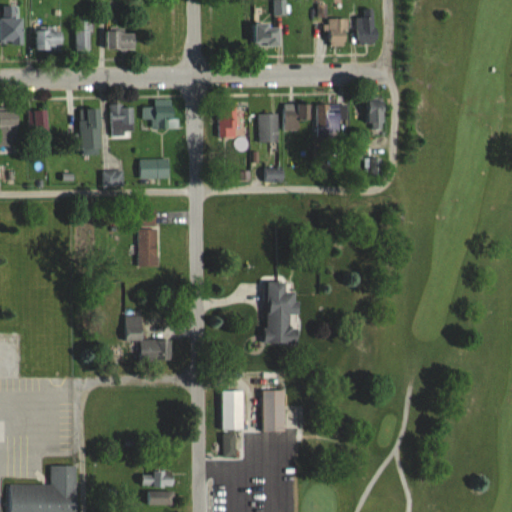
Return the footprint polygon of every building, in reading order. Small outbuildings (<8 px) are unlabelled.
[(0,44),(23,44),(23,16),(16,16),(16,6),(0,5),(0,44)] [(362,8),(362,17),(356,17),(356,42),(375,42),(375,8),(362,8)] [(329,18),(328,46),(346,46),(347,18),(329,18)] [(91,51),(91,20),(74,20),(74,51),(91,51)] [(252,23),(252,47),(280,47),(280,23),(252,23)] [(63,51),(63,26),(33,26),(33,51),(63,51)] [(135,29),(104,29),(104,50),(135,50),(135,29)] [(176,99),(154,99),(154,105),(145,105),(145,128),(176,128),(176,99)] [(365,127),(384,127),(384,100),(365,100),(365,127)] [(109,134),(133,134),(133,103),(109,103),(109,134)] [(307,133),(307,103),(283,103),(283,133),(307,133)] [(343,103),(320,103),(320,137),(343,137),(343,103)] [(234,104),(219,104),(219,136),(234,136),(234,104)] [(0,145),(18,145),(18,108),(0,107),(0,145)] [(80,107),(80,134),(99,134),(99,107),(80,107)] [(48,132),(47,108),(28,109),(29,133),(48,132)] [(277,141),(277,113),(257,113),(257,141),(277,141)] [(168,158),(138,158),(138,177),(168,177),(168,158)] [(120,184),(120,170),(102,170),(102,184),(120,184)] [(137,265),(156,265),(156,227),(137,227),(137,265)] [(298,344),(298,317),(298,291),(286,291),(286,281),(266,281),(265,343),(298,344)] [(167,340),(141,339),(141,315),(124,315),(123,340),(139,340),(139,361),(167,361),(167,340)] [(242,390),(221,390),(221,430),(242,430),(242,390)] [(261,431),(283,431),(283,390),(261,390),(261,431)] [(233,455),(233,435),(222,435),(222,455),(233,455)] [(7,484),(6,511),(74,511),(75,465),(50,465),(50,484),(7,484)]
